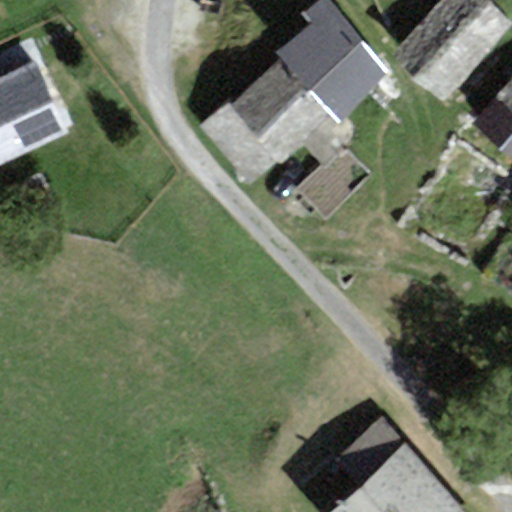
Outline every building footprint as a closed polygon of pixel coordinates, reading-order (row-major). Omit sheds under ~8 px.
[(392,72),(335,0),(309,0),(294,12),(305,26),(196,111),(252,181),(392,72)] [(501,22),(481,0),(441,0),(397,39),(434,81),(501,22)] [(511,147),(511,47),(453,90),(501,155),(511,147)] [(0,153),(68,121),(39,61),(0,80),(0,153)] [(443,511),(372,418),(324,455),(343,478),(303,508),(305,511),(443,511)]
